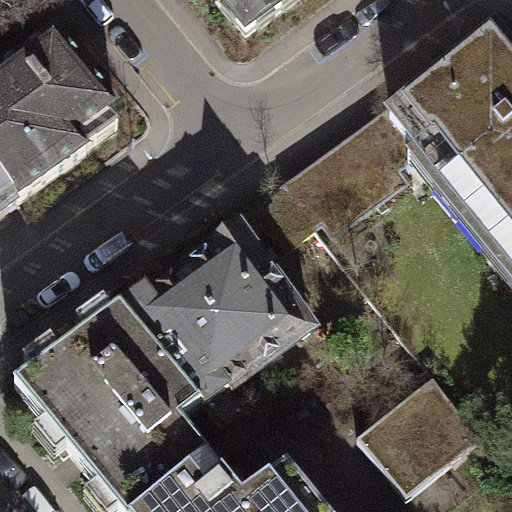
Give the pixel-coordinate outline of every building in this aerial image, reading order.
[(298,0),(215,0),(246,39),(298,0)] [(114,113),(53,32),(0,71),(0,199),(8,210),(115,131),(106,119),(114,113)] [(511,61),(494,39),(394,120),(511,265),(511,61)] [(366,130),(291,187),(332,241),(407,184),(366,130)] [(281,194),(252,216),(285,258),(314,236),(281,194)] [(185,270),(178,275),(252,375),(309,333),(281,294),(294,284),(279,264),(267,273),(238,234),(213,252),(201,252),(185,264),(185,270)] [(178,275),(121,312),(202,412),(220,433),(243,414),(228,395),(252,375),(178,275)] [(202,412),(121,312),(14,386),(115,511),(146,511),(209,460),(182,426),(202,412)] [(479,443),(431,384),(358,443),(407,502),(479,443)] [(209,460),(146,511),(320,511),(286,470),(245,504),(209,460)]
